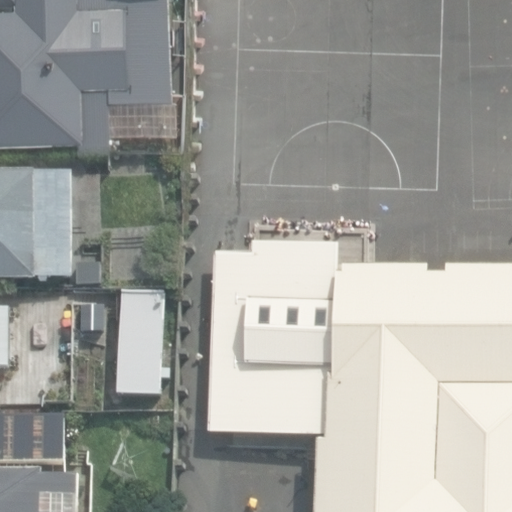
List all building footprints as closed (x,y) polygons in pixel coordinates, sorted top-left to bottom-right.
[(0,0),(0,142),(76,140),(76,152),(114,151),(113,99),(176,97),(173,1),(169,1),(169,0),(0,0)] [(0,281),(76,281),(75,175),(39,175),(39,173),(0,173),(0,281)] [(511,511),(511,269),(453,269),(452,276),(435,276),(435,268),(349,269),(349,276),(343,277),(343,248),(258,245),(257,256),(221,255),(213,435),(324,438),(321,511),(511,511)] [(118,389),(160,391),(164,289),(122,287),(118,389)] [(0,365),(12,365),(13,290),(0,290),(0,365)] [(52,318),(73,318),(73,294),(52,294),(52,318)] [(0,420),(0,464),(70,464),(70,420),(0,420)] [(0,511),(78,511),(79,479),(49,479),(49,471),(0,470),(0,511)]
